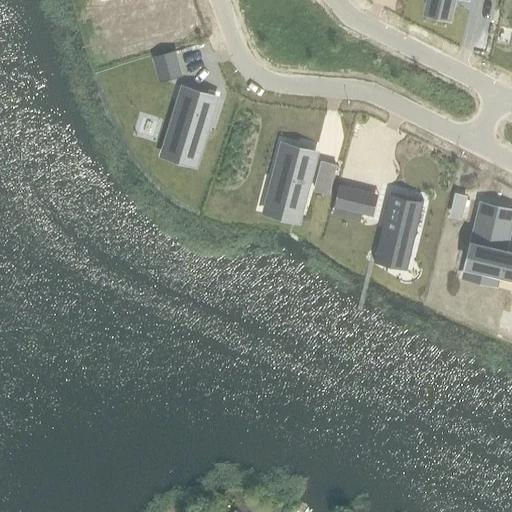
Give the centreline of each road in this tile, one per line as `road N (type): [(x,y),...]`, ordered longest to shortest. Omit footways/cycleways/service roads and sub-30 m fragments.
road 1 (residential): [(478,143),(375,94),(272,84),(247,64),(220,0)]
road 2 (residential): [(336,0),(357,23),(497,95)]
